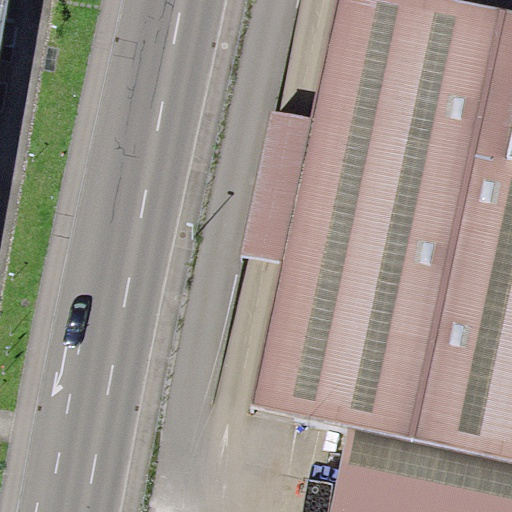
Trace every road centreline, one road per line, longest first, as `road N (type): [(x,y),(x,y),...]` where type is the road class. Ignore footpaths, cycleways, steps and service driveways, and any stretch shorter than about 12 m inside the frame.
road 1 (unknown): [(296,0),(274,45),(194,511)]
road 2 (secondary): [(70,511),(171,0)]
